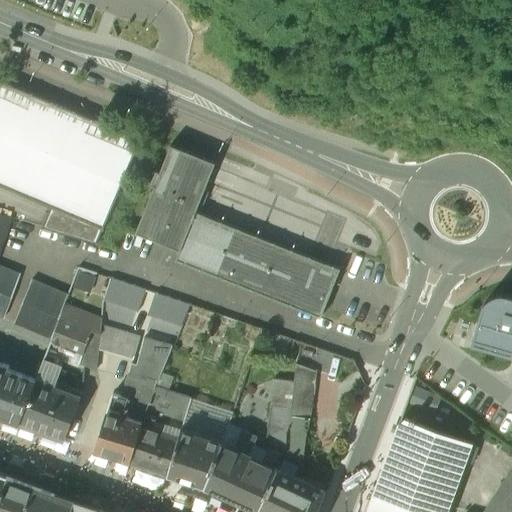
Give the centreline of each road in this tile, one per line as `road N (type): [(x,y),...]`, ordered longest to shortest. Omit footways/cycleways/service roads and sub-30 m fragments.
road 1 (secondary): [(417,198),(0,23)]
road 2 (unclassified): [(40,248),(399,358)]
road 3 (residential): [(179,511),(0,434)]
road 4 (tertiary): [(399,358),(343,511)]
road 5 (secondary): [(493,229),(496,205),(471,175),(439,175),(417,198)]
